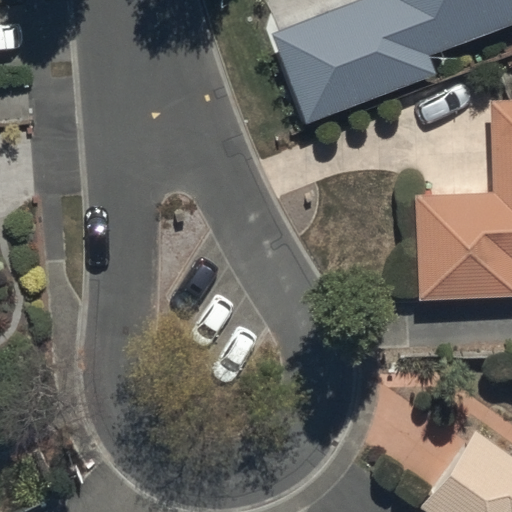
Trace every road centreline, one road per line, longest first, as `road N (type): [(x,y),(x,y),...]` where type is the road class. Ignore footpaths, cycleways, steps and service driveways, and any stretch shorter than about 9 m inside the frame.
road 1 (residential): [(141,73),(198,149),(309,330),(313,373),(307,421),(249,469),(203,475),(138,442),(120,411),(125,221)]
road 2 (residential): [(125,221),(141,73)]
